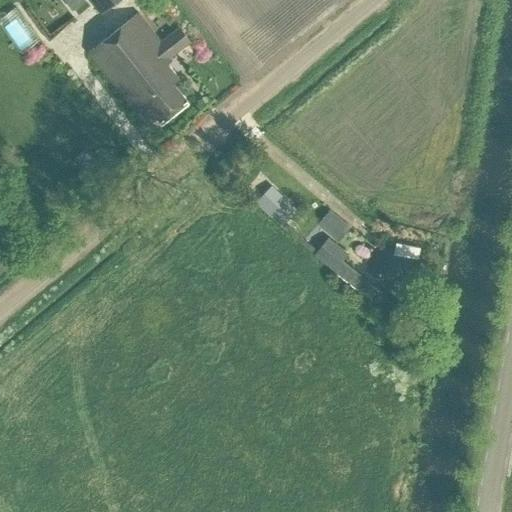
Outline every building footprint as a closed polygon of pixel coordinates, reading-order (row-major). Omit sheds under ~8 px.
[(88,0),(99,15),(119,0),(88,0)] [(0,17),(0,24),(20,50),(38,36),(14,6),(0,17)] [(105,38),(88,51),(146,124),(157,115),(162,121),(187,101),(172,82),(177,78),(166,64),(169,61),(167,57),(188,41),(179,29),(162,43),(138,12),(105,38)] [(328,231),(339,218),(330,210),(318,223),(328,231)] [(347,253),(328,237),(314,254),(334,270),(347,253)] [(378,246),(372,275),(415,283),(420,260),(418,259),(420,246),(397,241),(395,249),(378,246)]
